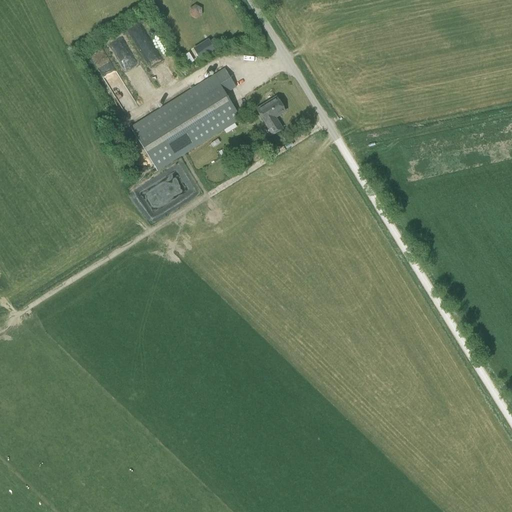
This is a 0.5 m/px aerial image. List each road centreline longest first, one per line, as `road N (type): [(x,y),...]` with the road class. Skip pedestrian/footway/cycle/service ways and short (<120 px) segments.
road 1 (unclassified): [(511,419),(250,0)]
road 2 (track): [(344,151),(511,114)]
